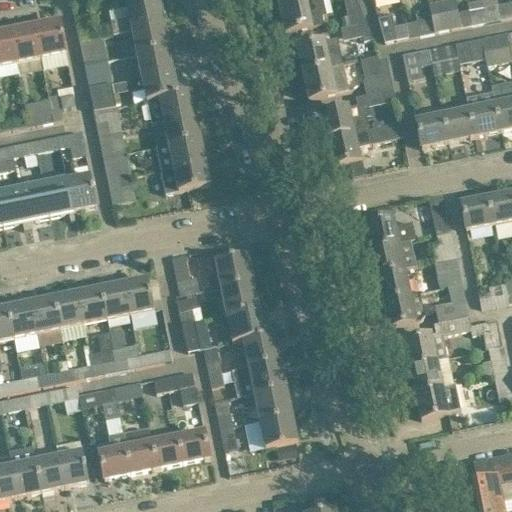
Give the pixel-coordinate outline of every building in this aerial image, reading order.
[(277,0),(279,9),(321,0),(277,0)] [(323,0),(321,0),(279,9),(285,36),(313,30),(324,28),(322,19),(327,18),(323,0)] [(497,1),(482,4),(487,26),(511,20),(511,15),(510,6),(498,8),(497,1)] [(429,7),(431,14),(434,35),(461,30),(458,16),(455,2),(429,7)] [(114,38),(133,34),(164,28),(159,4),(128,10),(130,21),(111,24),(114,38)] [(458,16),(461,30),(461,31),(487,26),(482,4),(468,6),(470,14),(458,16)] [(347,16),(351,30),(367,26),(361,13),(347,16)] [(418,24),(406,27),(409,41),(434,35),(431,14),(417,17),(418,24)] [(409,41),(406,27),(396,29),(392,17),(379,22),(385,45),(397,43),(397,44),(409,41)] [(75,21),(80,44),(91,42),(86,18),(75,21)] [(60,24),(35,29),(41,61),(44,72),(44,73),(70,68),(60,24)] [(367,26),(351,30),(342,32),(345,44),(363,40),(364,45),(373,43),(367,26)] [(133,34),(137,58),(169,51),(164,28),(133,34)] [(35,29),(10,34),(17,66),(19,77),(44,72),(41,61),(35,29)] [(10,34),(0,36),(0,69),(17,66),(10,34)] [(507,37),(481,42),(484,57),(510,51),(507,37)] [(80,44),(85,68),(108,63),(104,40),(91,42),(80,44)] [(297,49),(303,76),(330,70),(344,67),(338,41),(325,44),(325,43),(317,45),(297,49)] [(481,42),(455,48),(459,68),(485,63),(484,57),(481,42)] [(429,53),(432,66),(434,78),(460,73),(459,68),(455,48),(429,53)] [(137,58),(142,81),(173,74),(169,51),(137,58)] [(432,66),(429,53),(403,58),(407,78),(425,74),(424,68),(432,66)] [(363,85),(366,98),(377,95),(393,92),(387,61),(379,63),(378,59),(361,63),(366,84),(363,85)] [(85,68),(90,91),(113,87),(108,63),(85,68)] [(330,70),(303,76),(309,103),(336,96),(350,93),(344,67),(330,70)] [(146,105),(146,106),(159,103),(178,97),(173,74),(142,81),(130,83),(136,107),(146,105)] [(90,91),(95,116),(118,111),(113,87),(90,91)] [(58,98),(49,100),(55,125),(64,123),(60,102),(61,102),(72,99),(74,99),(73,91),(58,94),(58,98)] [(393,92),(377,95),(380,107),(396,104),(393,92)] [(151,128),(164,125),(196,118),(191,94),(178,97),(159,103),(146,106),(151,128)] [(469,113),(475,140),(501,135),(495,108),(492,96),(467,101),(469,113)] [(341,112),(321,116),(327,143),(354,137),(368,133),(365,120),(368,120),(366,110),(369,109),(366,98),(356,100),(358,108),(349,110),(341,112)] [(75,110),(72,99),(61,102),(64,112),(75,110)] [(26,108),(28,119),(30,130),(55,125),(49,100),(48,100),(49,104),(26,108)] [(511,104),(495,108),(501,135),(511,132),(511,104)] [(95,116),(99,137),(122,133),(118,111),(95,116)] [(469,113),(443,118),(449,146),(475,140),(469,113)] [(164,125),(169,148),(200,141),(196,118),(164,125)] [(449,146),(443,118),(416,124),(422,151),(449,146)] [(28,119),(3,124),(6,135),(30,130),(28,119)] [(354,137),(327,143),(333,169),(351,166),(354,180),(366,177),(363,163),(360,163),(358,151),(404,140),(400,126),(382,130),(368,133),(354,137)] [(99,137),(103,160),(127,156),(122,133),(99,137)] [(82,135),(58,140),(60,152),(70,150),(73,161),(87,158),(82,135)] [(58,140),(35,145),(37,156),(60,152),(58,140)] [(161,173),(173,171),(205,164),(200,141),(169,148),(157,150),(161,173)] [(35,145),(11,149),(13,161),(37,156),(35,145)] [(11,149),(0,151),(0,175),(16,172),(13,161),(11,149)] [(103,160),(108,184),(131,180),(127,156),(103,160)] [(173,171),(161,173),(166,197),(178,195),(210,188),(205,164),(173,171)] [(90,179),(66,183),(73,215),(97,210),(90,179)] [(131,180),(108,184),(113,208),(136,203),(131,180)] [(66,183),(43,188),(50,220),(73,215),(66,183)] [(43,188),(20,193),(26,225),(50,220),(43,188)] [(20,193),(0,196),(0,214),(3,229),(26,225),(20,193)] [(494,229),(511,224),(511,196),(488,201),(494,229)] [(429,202),(437,239),(451,235),(450,235),(443,199),(429,202)] [(467,234),(494,229),(488,201),(461,207),(467,234)] [(366,226),(372,253),(399,247),(416,243),(412,226),(395,230),(391,211),(378,214),(380,223),(366,226)] [(431,251),(434,267),(457,263),(452,236),(451,235),(437,239),(440,250),(431,251)] [(372,253),(377,279),(405,272),(399,247),(372,253)] [(215,263),(221,291),(253,285),(247,257),(215,263)] [(446,279),(448,291),(463,288),(457,263),(434,267),(437,281),(446,279)] [(179,295),(180,299),(180,300),(200,296),(197,281),(190,283),(187,269),(174,272),(179,295)] [(377,279),(383,304),(411,298),(405,272),(377,279)] [(148,282),(124,287),(131,318),(155,313),(148,282)] [(221,291),(227,318),(259,312),(253,285),(221,291)] [(124,287),(101,292),(107,323),(131,318),(124,287)] [(448,326),(448,327),(470,323),(463,288),(448,291),(451,306),(435,309),(439,327),(448,326)] [(509,307),(505,288),(489,292),(490,296),(479,298),(482,313),(509,307)] [(101,292),(78,297),(84,328),(107,323),(101,292)] [(411,298),(383,304),(389,331),(421,324),(425,319),(420,296),(411,298)] [(54,301),(61,333),(63,345),(87,340),(84,328),(78,297),(54,301)] [(177,304),(182,328),(195,325),(193,313),(199,312),(196,300),(177,304)] [(54,301),(31,306),(38,338),(61,333),(54,301)] [(31,306),(8,311),(14,342),(38,338),(31,306)] [(8,311),(0,312),(0,345),(14,342),(8,311)] [(227,318),(232,345),(275,336),(264,338),(259,312),(227,318)] [(203,352),(212,350),(206,322),(195,325),(182,328),(188,355),(203,352)] [(470,323),(448,327),(450,338),(472,333),(470,323)] [(483,328),(489,354),(503,351),(497,325),(483,328)] [(244,344),(249,370),(281,363),(275,336),(232,345),(232,346),(244,344)] [(404,344),(410,371),(449,362),(443,338),(431,338),(404,344)] [(64,350),(69,373),(71,385),(94,380),(92,369),(82,370),(78,348),(64,350)] [(137,348),(113,353),(118,375),(142,371),(139,359),(137,348)] [(203,352),(208,379),(223,376),(217,349),(212,350),(203,352)] [(485,381),(494,380),(508,377),(503,351),(489,354),(491,365),(482,366),(485,381)] [(90,357),(92,369),(94,380),(118,375),(113,353),(90,357)] [(163,354),(139,359),(142,371),(165,366),(163,354)] [(410,371),(415,396),(443,390),(454,387),(449,362),(410,371)] [(242,400),(255,397),(286,391),(281,363),(249,370),(232,374),(237,401),(242,400)] [(20,370),(22,382),(25,394),(48,390),(46,378),(43,365),(20,370)] [(69,373),(46,378),(48,390),(71,385),(69,373)] [(165,381),(168,395),(180,393),(184,409),(199,406),(193,376),(165,381)] [(223,376),(208,379),(211,392),(226,389),(223,376)] [(511,395),(508,377),(494,380),(499,405),(511,402),(511,395)] [(157,398),(168,395),(165,381),(154,384),(157,398)] [(22,382),(0,386),(0,391),(1,399),(25,394),(22,382)] [(443,390),(415,396),(421,423),(449,417),(449,416),(461,414),(455,387),(454,387),(443,390)] [(78,389),(47,396),(49,407),(65,404),(67,416),(82,413),(79,399),(78,389)] [(126,389),(115,392),(117,406),(129,404),(126,389)] [(255,397),(260,424),(292,418),(286,391),(255,397)] [(115,392),(79,399),(82,413),(103,409),(106,424),(120,421),(117,406),(115,392)] [(47,396),(23,400),(25,412),(49,407),(47,396)] [(23,400),(0,404),(0,407),(2,417),(25,412),(23,400)] [(215,405),(221,432),(234,430),(228,403),(215,405)] [(292,418),(260,424),(266,452),(298,445),(292,418)] [(234,430),(221,432),(224,445),(226,458),(239,455),(234,430)] [(204,434),(178,440),(183,467),(210,462),(204,434)] [(131,478),(126,450),(123,437),(109,440),(110,447),(98,449),(105,483),(131,478)] [(178,440),(152,445),(157,473),(183,467),(178,440)] [(60,460),(59,460),(66,492),(90,487),(86,467),(83,455),(81,444),(57,449),(60,460)] [(152,445),(126,450),(131,478),(157,473),(152,445)] [(295,447),(284,449),(287,462),(298,460),(295,447)] [(9,455),(12,470),(19,501),(42,497),(36,465),(33,450),(9,455)] [(511,457),(493,461),(496,480),(467,486),(472,511),(501,505),(498,488),(511,484),(511,457)] [(59,460),(36,465),(42,497),(66,492),(59,460)] [(12,470),(0,472),(0,505),(19,501),(12,470)]
